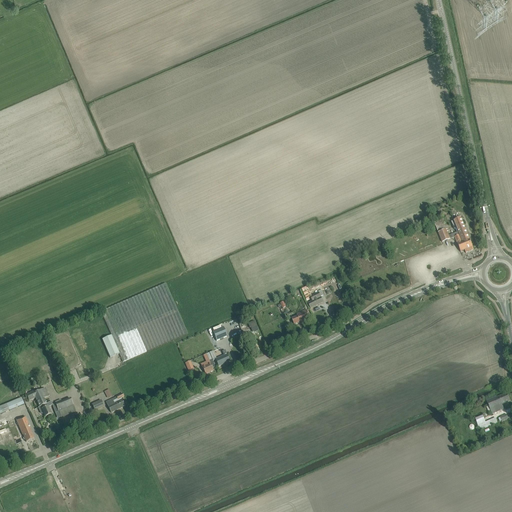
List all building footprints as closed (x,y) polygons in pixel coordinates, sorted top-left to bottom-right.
[(468,236),(464,226),(461,218),(451,222),(454,229),(455,228),(457,233),(452,235),(453,238),(455,238),(461,252),(465,250),(466,253),(474,250),(469,239),(468,239),(467,237),(468,236)] [(438,231),(445,228),(443,220),(435,223),(438,231)] [(449,240),(445,230),(438,233),(442,243),(449,240)] [(188,334),(166,284),(101,312),(123,362),(188,334)] [(323,302),(321,297),(324,295),(322,290),(318,292),(319,293),(310,297),(312,301),(308,303),(310,308),(323,302)] [(311,320),(309,315),(306,310),(297,314),(298,317),(292,319),(294,325),(300,323),(301,324),(311,320)] [(223,327),(212,332),(216,341),(227,337),(223,327)] [(255,342),(254,337),(255,337),(254,333),(253,333),(248,335),(251,341),(249,342),(253,351),(258,349),(255,342)] [(119,353),(111,336),(102,340),(110,357),(119,353)] [(230,361),(228,357),(225,351),(222,352),(224,356),(215,360),(216,362),(218,366),(230,361)] [(215,367),(214,364),(209,353),(206,354),(210,364),(206,365),(205,364),(201,366),(205,374),(213,371),(212,368),(215,367)] [(185,363),(189,371),(194,369),(190,361),(185,363)] [(36,399),(39,407),(46,404),(44,399),(49,397),(45,388),(36,392),(36,391),(27,395),(30,401),(36,399)] [(125,406),(121,398),(124,397),(122,394),(117,397),(117,398),(106,403),(111,413),(125,406)] [(502,405),(510,402),(507,394),(497,398),(496,396),(491,398),(486,400),(492,415),(504,409),(502,405)] [(0,415),(24,405),(21,398),(0,407),(0,415)] [(73,406),(70,399),(56,405),(58,410),(55,411),(55,413),(59,412),(73,406)] [(104,407),(101,401),(93,404),(96,411),(104,407)] [(46,404),(39,407),(38,408),(41,414),(43,414),(44,414),(45,417),(51,414),(48,407),(52,405),(52,406),(53,405),(51,402),(46,404)] [(483,416),(476,418),(480,430),(487,428),(498,423),(496,418),(485,423),(483,416)] [(31,431),(29,427),(25,417),(17,421),(23,435),(26,442),(34,439),(31,432),(32,431),(31,431)]
